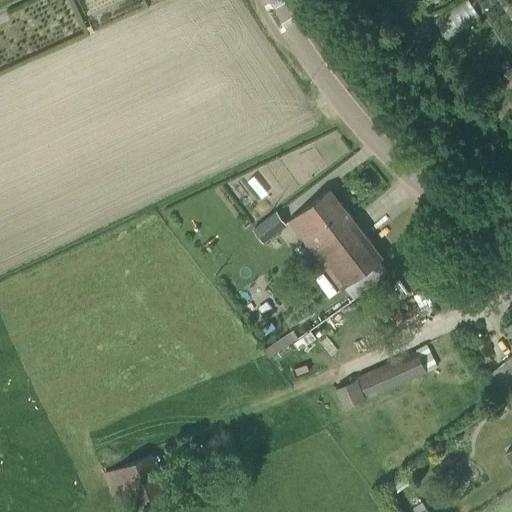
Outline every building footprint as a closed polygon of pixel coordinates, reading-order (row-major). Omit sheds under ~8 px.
[(383,258),(330,189),(288,220),(300,236),(342,288),(367,270),(383,258)] [(279,212),(256,229),(265,241),(288,225),(279,212)] [(479,274),(474,267),(465,274),(479,293),(494,282),(485,269),(479,274)] [(426,284),(442,314),(468,300),(452,270),(426,284)] [(424,316),(416,299),(414,295),(387,309),(397,329),(424,316)] [(511,333),(511,354),(489,374),(500,388),(506,394),(511,388),(511,319),(505,325),(511,333)] [(271,322),(260,329),(264,335),(275,327),(271,322)] [(358,376),(368,398),(427,372),(418,350),(358,376)] [(334,389),(343,408),(366,398),(358,379),(334,389)] [(111,492),(135,481),(125,459),(101,470),(111,492)]
